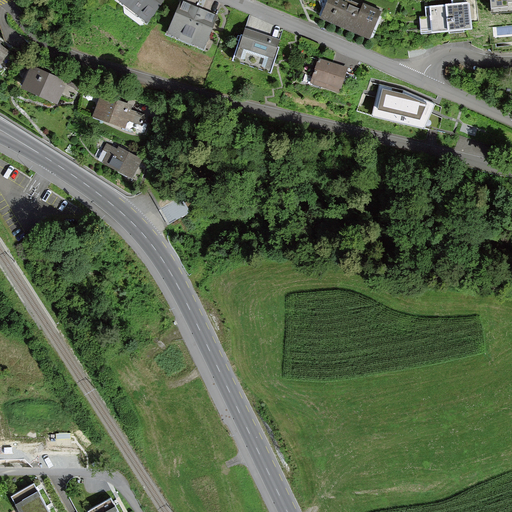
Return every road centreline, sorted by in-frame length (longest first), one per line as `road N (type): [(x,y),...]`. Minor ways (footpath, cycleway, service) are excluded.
road 1 (residential): [(8,0),(32,19),(42,42),(74,57),(511,168)]
road 2 (primary): [(287,511),(164,262),(105,198),(0,131)]
road 3 (residential): [(424,79),(231,0)]
road 4 (residential): [(138,511),(109,477),(0,472)]
